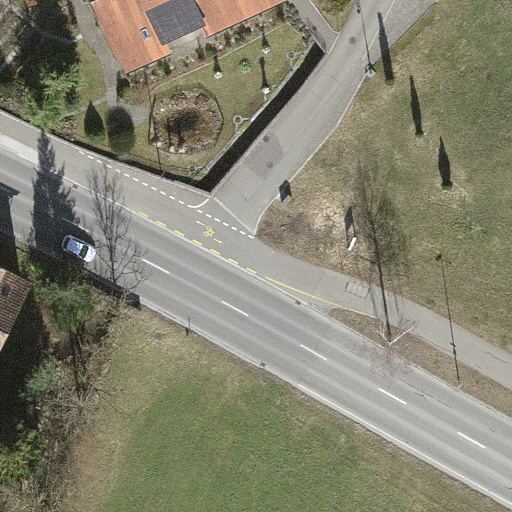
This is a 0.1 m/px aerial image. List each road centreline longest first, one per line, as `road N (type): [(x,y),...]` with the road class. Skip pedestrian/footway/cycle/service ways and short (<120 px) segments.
road 1 (primary): [(511,466),(181,284)]
road 2 (residential): [(181,284),(211,234),(338,79),(380,0)]
road 3 (primary): [(181,284),(0,188)]
